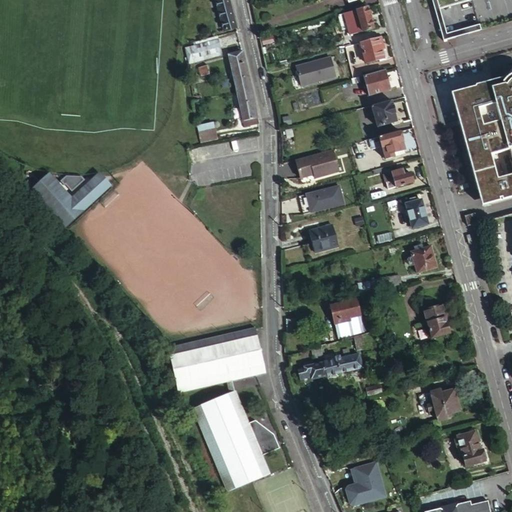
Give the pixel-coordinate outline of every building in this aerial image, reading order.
[(218,0),(226,31),(237,28),(229,0),(218,0)] [(432,0),(436,10),(469,0),(432,0)] [(373,27),(367,6),(338,15),(342,29),(348,28),(350,34),(373,27)] [(221,55),(216,37),(183,46),(187,64),(221,55)] [(383,46),(381,37),(360,43),(365,62),(383,57),(380,47),(383,46)] [(250,87),(242,51),(228,55),(237,90),(250,87)] [(302,87),(336,77),(331,58),(297,68),(302,87)] [(210,74),(207,66),(199,69),(202,76),(210,74)] [(389,89),(384,70),(364,76),(369,95),(389,89)] [(511,75),(450,93),(459,125),(482,205),(511,196),(511,75)] [(252,127),(259,126),(257,117),(250,87),(237,90),(244,120),(250,119),(252,127)] [(394,112),(391,100),(372,105),(377,125),(395,121),(393,112),(394,112)] [(217,139),(213,122),(197,125),(201,143),(217,139)] [(404,149),(399,131),(370,139),(372,149),(382,147),(384,155),(404,149)] [(296,159),(301,178),(314,174),(315,177),(339,171),(333,149),(296,159)] [(413,182),(410,172),(404,174),(402,169),(384,174),(388,189),(413,182)] [(72,198),(49,174),(31,190),(65,227),(110,186),(99,173),(72,198)] [(81,177),(67,176),(61,181),(65,185),(68,181),(72,186),(78,181),(80,183),(84,180),(81,177)] [(311,213),(344,205),(340,187),(307,196),(311,213)] [(311,213),(307,196),(299,197),(304,215),(311,213)] [(427,224),(420,200),(405,205),(411,228),(427,224)] [(431,202),(425,203),(428,216),(434,214),(431,202)] [(465,215),(467,224),(477,222),(475,212),(465,215)] [(340,245),(334,225),(326,227),(326,228),(320,230),(319,229),(311,231),(317,252),(340,245)] [(415,250),(411,251),(412,256),(414,264),(416,272),(436,267),(431,246),(423,248),(415,250)] [(379,289),(401,285),(399,276),(377,280),(379,289)] [(360,318),(359,316),(357,301),(331,306),(334,324),(360,318)] [(425,309),(429,322),(446,318),(443,305),(425,309)] [(313,329),(309,313),(287,319),(288,332),(313,329)] [(360,334),(376,330),(372,313),(359,316),(360,318),(334,324),(337,340),(353,336),(360,334)] [(450,332),(446,318),(429,322),(432,337),(450,332)] [(168,348),(178,393),(266,373),(255,328),(168,348)] [(363,347),(360,334),(353,336),(356,349),(363,347)] [(362,340),(364,347),(374,343),(371,336),(362,340)] [(324,362),(327,375),(362,367),(358,353),(343,357),(341,351),(327,354),(324,345),(320,346),(324,362)] [(303,363),(300,351),(286,354),(289,366),(303,363)] [(301,382),(327,375),(324,362),(298,369),(301,382)] [(382,389),(381,383),(366,386),(368,393),(382,389)] [(437,402),(437,406),(468,397),(465,388),(463,389),(462,386),(450,390),(449,386),(439,389),(442,401),(437,402)] [(270,441),(274,440),(272,435),(254,420),(247,423),(233,391),(192,409),(227,491),(268,474),(260,455),(274,449),(270,441)] [(468,397),(437,406),(438,409),(444,407),(447,418),(457,416),(456,412),(468,408),(468,406),(470,405),(468,397)] [(475,433),(474,431),(457,436),(465,467),(485,461),(482,450),(480,451),(477,441),(478,441),(479,439),(478,434),(476,433),(475,433)] [(378,460),(351,466),(355,482),(345,485),(350,505),(387,496),(378,460)] [(459,503),(439,508),(440,511),(491,511),(488,500),(468,505),(467,502),(459,504),(459,503)]
